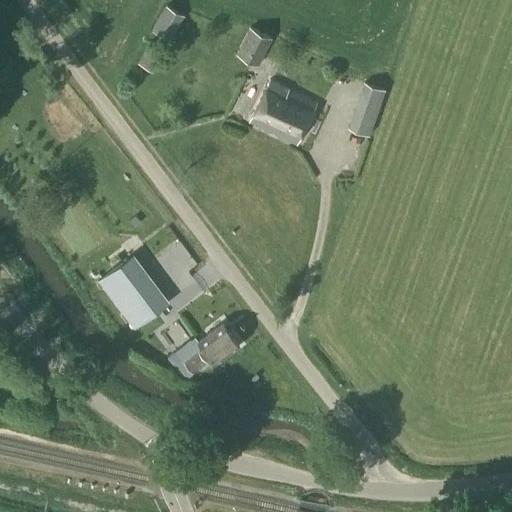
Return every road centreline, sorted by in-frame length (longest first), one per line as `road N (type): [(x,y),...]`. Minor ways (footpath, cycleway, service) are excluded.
road 1 (unclassified): [(384,487),(374,453),(25,0)]
road 2 (unclassified): [(171,447),(92,397),(0,300)]
road 3 (unclassified): [(384,487),(287,475),(171,447)]
road 4 (unclassified): [(511,486),(384,487)]
